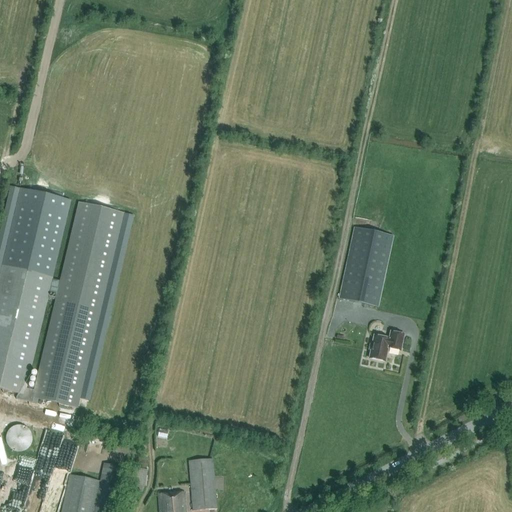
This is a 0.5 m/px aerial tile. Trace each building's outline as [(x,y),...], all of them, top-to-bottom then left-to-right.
[(78,408),(124,214),(80,203),(34,398),(78,408)] [(393,237),(354,228),(339,300),(378,308),(393,237)] [(2,266),(0,275),(0,389),(17,394),(16,400),(32,403),(35,391),(26,389),(52,278),(36,274),(38,264),(21,260),(19,270),(2,266)] [(385,362),(388,349),(400,351),(404,335),(391,332),(389,339),(374,336),(372,345),(370,346),(369,349),(371,351),(369,359),(385,362)] [(8,434),(7,439),(7,443),(9,448),(12,451),(16,453),(21,454),(25,453),(29,450),(32,446),(33,442),(33,437),(31,433),(28,430),(24,428),(19,427),(15,428),(11,431),(8,434)] [(64,439),(61,465),(73,466),(76,441),(64,439)] [(13,485),(26,489),(36,461),(22,457),(13,485)] [(189,462),(193,511),(217,510),(213,460),(189,462)] [(70,475),(61,511),(114,511),(124,468),(105,464),(101,482),(70,475)] [(147,485),(148,469),(136,468),(135,484),(147,485)] [(185,511),(184,493),(158,495),(159,511),(185,511)]
